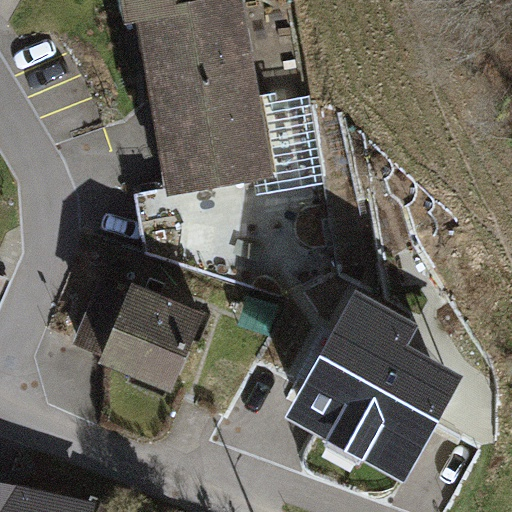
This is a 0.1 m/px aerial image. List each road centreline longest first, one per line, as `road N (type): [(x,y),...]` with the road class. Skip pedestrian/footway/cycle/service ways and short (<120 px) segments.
road 1 (residential): [(0,385),(49,258),(40,172),(0,104)]
road 2 (residential): [(229,511),(0,413)]
